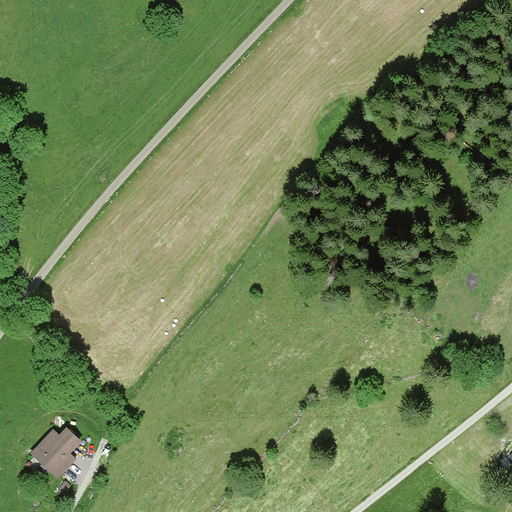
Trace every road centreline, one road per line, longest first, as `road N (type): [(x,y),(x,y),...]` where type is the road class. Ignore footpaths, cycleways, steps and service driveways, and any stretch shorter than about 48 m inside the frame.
road 1 (unclassified): [(0,338),(118,177),(290,0)]
road 2 (track): [(511,389),(357,511)]
